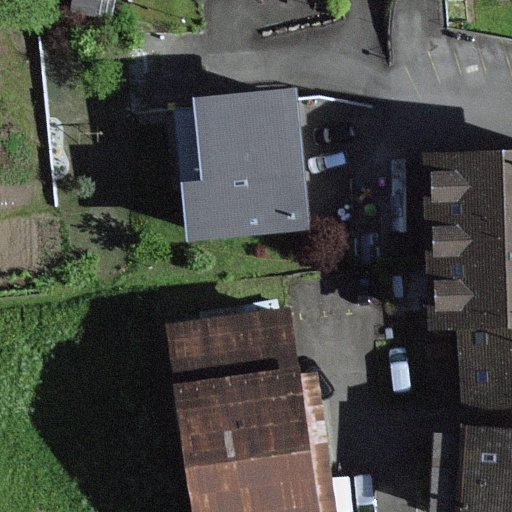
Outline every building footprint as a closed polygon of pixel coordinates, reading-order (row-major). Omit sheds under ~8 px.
[(308,227),(294,91),(197,100),(205,181),(184,183),(190,238),(308,227)] [(511,151),(430,155),(437,326),(463,325),(511,322),(511,151)] [(318,511),(287,310),(170,328),(197,511),(318,511)] [(511,404),(511,322),(463,325),(467,406),(511,404)] [(511,511),(511,433),(465,431),(459,511),(511,511)]
